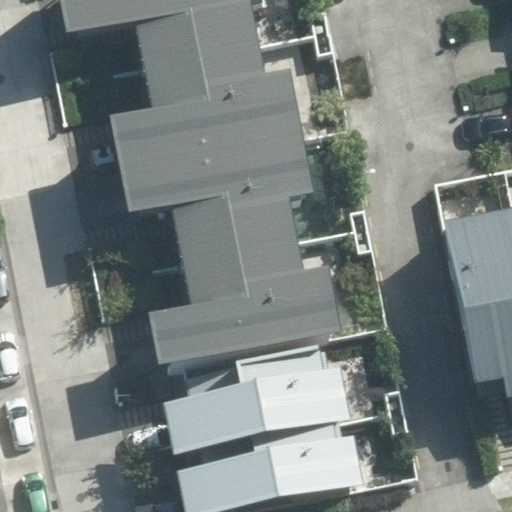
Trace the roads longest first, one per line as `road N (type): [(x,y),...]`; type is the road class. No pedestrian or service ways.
road 1 (residential): [(456,511),(354,0)]
road 2 (residential): [(0,101),(82,511)]
